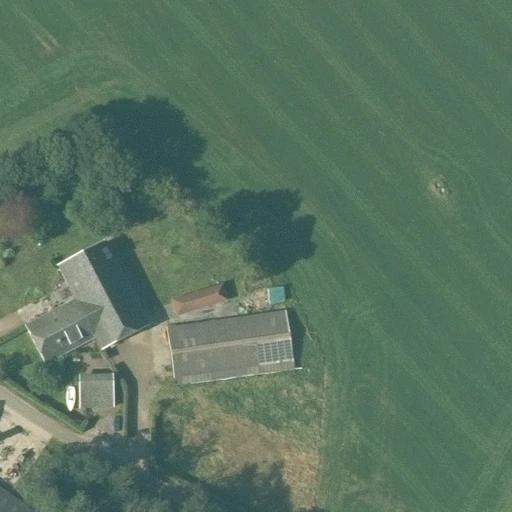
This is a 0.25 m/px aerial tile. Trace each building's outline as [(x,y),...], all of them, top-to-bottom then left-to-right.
[(83,318),(95,340),(101,352),(148,327),(105,245),(58,269),(75,302),(58,311),(66,327),(83,318)] [(206,291),(172,302),(176,317),(211,306),(206,291)] [(66,327),(58,311),(25,328),(45,366),(95,340),(83,318),(66,327)] [(284,313),(255,317),(165,330),(173,381),(292,364),(284,313)] [(113,409),(112,375),(78,376),(79,410),(113,409)] [(114,430),(93,431),(94,456),(115,454),(114,430)] [(0,511),(31,511),(0,489),(0,511)]
